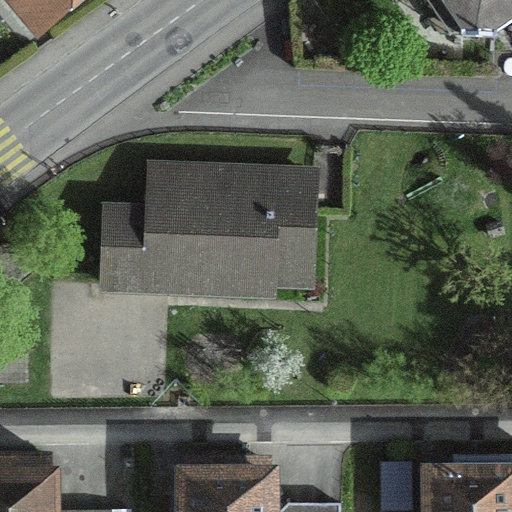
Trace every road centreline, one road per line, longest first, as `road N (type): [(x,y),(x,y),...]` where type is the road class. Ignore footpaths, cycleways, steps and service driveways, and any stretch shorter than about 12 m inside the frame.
road 1 (residential): [(511,103),(247,89)]
road 2 (residential): [(0,147),(217,0)]
